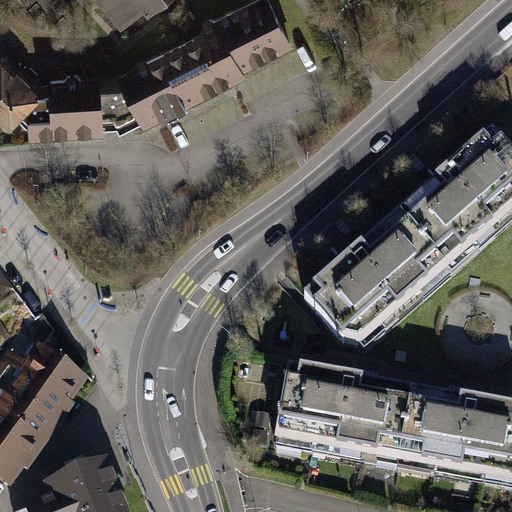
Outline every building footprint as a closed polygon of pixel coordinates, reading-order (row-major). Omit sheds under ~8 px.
[(100,0),(126,29),(159,0),(100,0)] [(202,28),(205,34),(227,75),(291,44),(268,0),(259,0),(217,21),(212,19),(204,23),(202,28)] [(230,81),(227,75),(205,34),(136,68),(140,74),(126,86),(129,92),(127,101),(135,103),(143,120),(145,124),(161,115),(162,117),(187,105),(186,103),(230,81)] [(13,118),(16,115),(39,92),(38,91),(43,86),(27,71),(22,76),(4,59),(0,62),(0,116),(1,118),(1,120),(5,124),(9,124),(13,121),(13,118)] [(52,86),(43,86),(38,91),(39,92),(16,115),(31,129),(31,136),(102,132),(102,128),(117,128),(120,132),(143,120),(135,103),(127,101),(129,92),(126,86),(140,74),(136,68),(119,77),(81,79),(77,75),(69,76),(65,80),(52,81),(52,86)] [(511,148),(500,137),(314,299),(356,342),(370,344),(511,223),(511,148)] [(0,483),(10,491),(24,471),(27,474),(75,407),(71,404),(87,381),(39,348),(27,365),(11,354),(0,370),(0,483)] [(511,411),(292,373),(279,448),(511,489),(511,411)] [(54,510),(48,511),(122,511),(104,467),(47,491),(54,510)]
